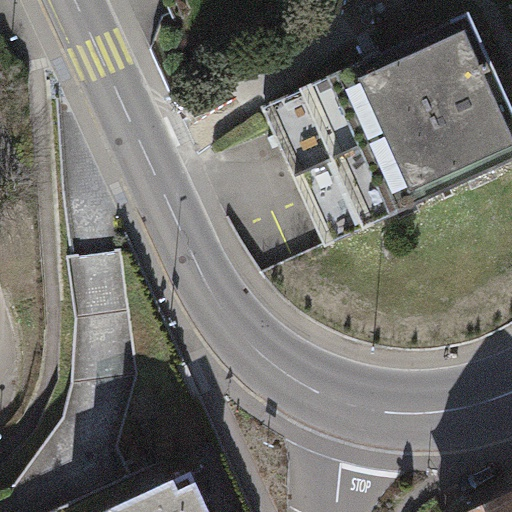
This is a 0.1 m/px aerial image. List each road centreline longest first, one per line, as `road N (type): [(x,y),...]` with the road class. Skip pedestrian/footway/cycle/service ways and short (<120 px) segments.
road 1 (residential): [(358,407),(299,383),(246,341),(208,286),(75,0)]
road 2 (residential): [(511,393),(478,408),(415,416),(358,407)]
